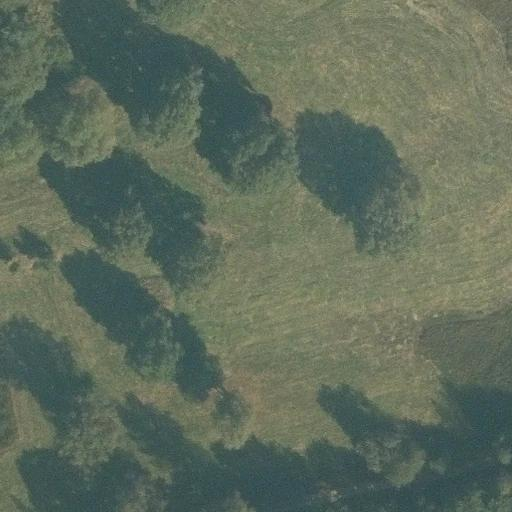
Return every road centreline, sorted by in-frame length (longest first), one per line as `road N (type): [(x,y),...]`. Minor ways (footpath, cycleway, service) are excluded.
road 1 (unknown): [(511,428),(168,511)]
road 2 (track): [(511,459),(287,511)]
